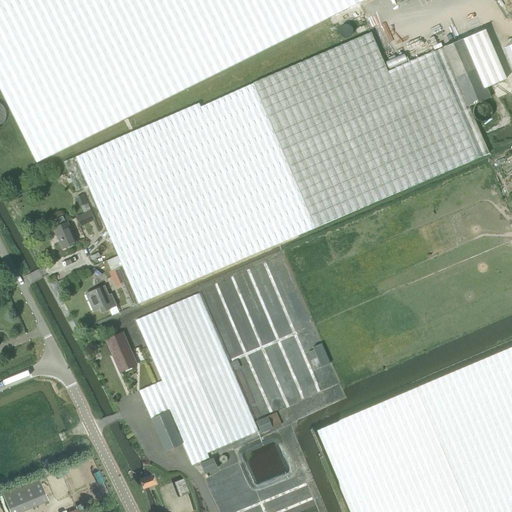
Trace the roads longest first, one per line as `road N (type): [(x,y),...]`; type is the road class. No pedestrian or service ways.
road 1 (unclassified): [(134,511),(59,361)]
road 2 (unclassified): [(59,361),(0,244)]
